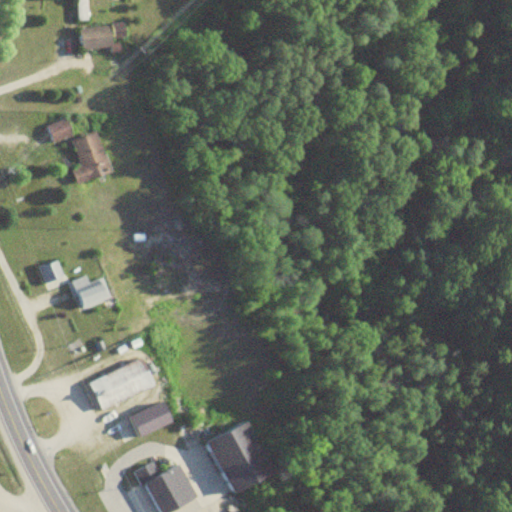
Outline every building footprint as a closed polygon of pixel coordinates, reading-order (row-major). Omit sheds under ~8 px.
[(76,0),(78,20),(88,20),(87,0),(76,0)] [(125,35),(124,22),(112,23),(112,29),(80,32),(82,48),(113,45),(112,37),(125,35)] [(73,134),(67,117),(46,125),(52,142),(73,134)] [(98,131),(72,138),(80,166),(72,168),(76,183),(110,173),(98,131)] [(38,268),(47,290),(65,282),(56,260),(38,268)] [(89,282),(85,275),(70,282),(84,309),(110,296),(100,277),(89,282)] [(98,409),(154,385),(142,358),(86,382),(98,409)] [(128,415),(137,436),(171,422),(163,401),(128,415)] [(206,439),(229,491),(270,473),(246,421),(206,439)] [(163,511),(195,497),(177,462),(159,471),(154,460),(136,469),(156,511),(163,511)]
